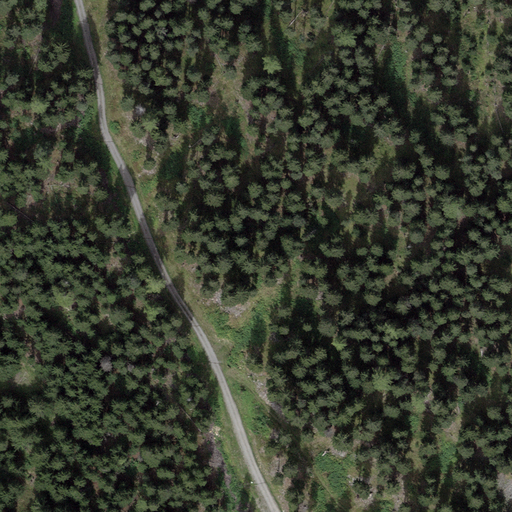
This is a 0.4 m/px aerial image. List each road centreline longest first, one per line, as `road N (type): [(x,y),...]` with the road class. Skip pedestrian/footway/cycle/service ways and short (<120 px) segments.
road 1 (track): [(210,354),(169,288),(110,139),(78,0)]
road 2 (track): [(210,354),(267,404),(342,511)]
road 3 (track): [(0,331),(50,398),(97,511)]
road 4 (track): [(272,511),(210,354)]
